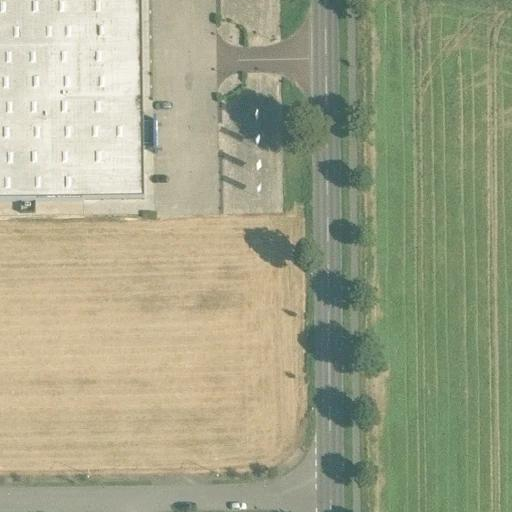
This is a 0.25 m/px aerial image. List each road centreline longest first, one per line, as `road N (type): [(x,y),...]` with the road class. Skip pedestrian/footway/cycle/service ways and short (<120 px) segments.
road 1 (tertiary): [(333,497),(326,0)]
road 2 (residential): [(0,502),(333,497)]
